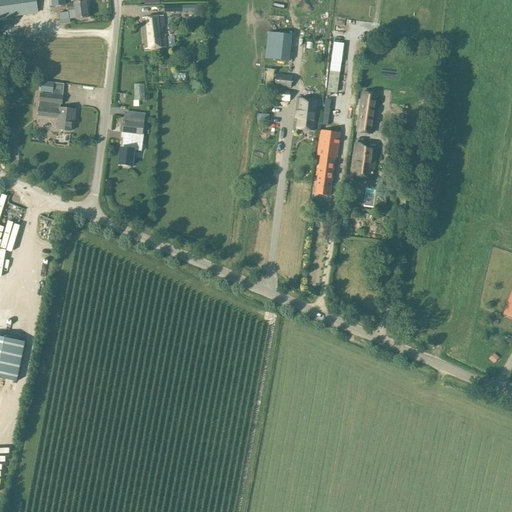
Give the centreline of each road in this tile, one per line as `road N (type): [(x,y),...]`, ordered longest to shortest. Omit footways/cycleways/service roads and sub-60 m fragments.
road 1 (tertiary): [(511,394),(91,215)]
road 2 (unclassified): [(91,215),(115,0)]
